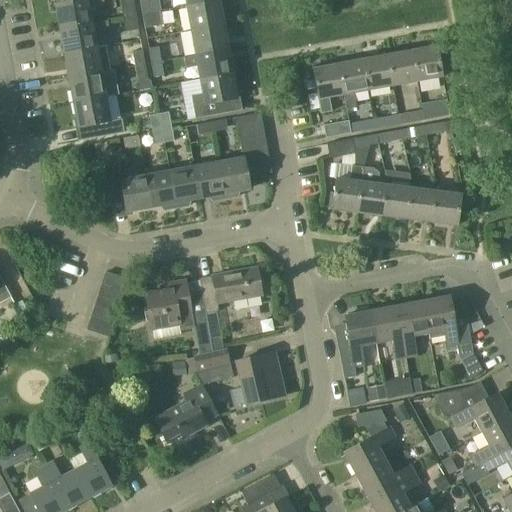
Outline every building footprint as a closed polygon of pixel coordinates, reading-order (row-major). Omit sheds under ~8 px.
[(57,5),(61,29),(92,24),(89,10),(104,8),(102,0),(72,0),(73,2),(57,5)] [(120,0),(124,18),(137,16),(134,0),(120,0)] [(140,0),(143,15),(160,12),(158,0),(140,0)] [(188,7),(193,31),(223,25),(219,1),(188,7)] [(160,12),(143,15),(145,29),(163,25),(160,12)] [(137,16),(124,18),(127,32),(140,29),(137,16)] [(61,29),(66,54),(96,48),(95,38),(111,35),(109,21),(92,25),(92,24),(61,29)] [(193,31),(197,55),(228,50),(223,25),(193,31)] [(152,63),(162,62),(159,46),(149,48),(152,63)] [(413,51),(419,81),(443,76),(437,46),(413,51)] [(66,54),(70,79),(101,73),(96,48),(66,54)] [(133,52),(136,66),(145,65),(143,50),(133,52)] [(199,67),(201,80),(232,74),(228,50),(197,55),(187,57),(189,69),(199,67)] [(394,85),(419,81),(413,51),(389,55),(394,85)] [(369,90),(394,85),(389,55),(364,60),(369,90)] [(340,64),(345,95),(347,106),(357,105),(355,93),(369,90),(364,60),(340,64)] [(162,62),(152,63),(155,77),(164,75),(162,62)] [(331,97),(345,95),(340,64),(314,69),(322,111),(333,109),(331,97)] [(152,88),(151,80),(148,78),(145,65),(136,66),(139,80),(141,90),(152,88)] [(70,79),(75,104),(106,98),(101,73),(70,79)] [(232,74),(201,80),(204,93),(191,96),(195,119),(208,116),(206,104),(236,99),(232,74)] [(110,121),(106,98),(75,104),(80,128),(94,126),(96,138),(124,133),(121,119),(110,121)] [(449,115),(448,106),(431,109),(433,118),(449,115)] [(425,120),(424,110),(408,113),(409,123),(425,120)] [(158,114),(161,129),(171,127),(168,112),(158,114)] [(149,116),(151,130),(161,129),(158,114),(149,116)] [(237,118),(239,130),(263,126),(261,114),(237,118)] [(401,124),(399,115),(383,118),(385,127),(401,124)] [(376,129),(375,119),(358,122),(360,132),(376,129)] [(212,122),(214,132),(227,130),(225,120),(212,122)] [(325,138),(351,134),(349,121),(323,126),(325,138)] [(214,132),(212,122),(196,125),(198,135),(214,132)] [(428,135),(444,132),(442,123),(426,126),(428,135)] [(239,130),(241,143),(265,138),(263,126),(239,130)] [(171,127),(161,129),(164,143),(174,141),(171,127)] [(420,137),(418,127),(402,130),(404,140),(420,137)] [(161,129),(151,130),(154,145),(164,143),(161,129)] [(397,141),(395,132),(379,135),(381,144),(397,141)] [(138,136),(123,139),(125,149),(140,146),(138,136)] [(368,136),(352,139),(354,149),(370,146),(368,136)] [(243,154),(267,150),(265,138),(241,143),(243,154)] [(355,154),(354,149),(352,139),(326,144),(329,159),(355,154)] [(112,166),(107,142),(93,144),(98,169),(112,166)] [(244,159),(246,166),(270,161),(267,150),(243,154),(244,159)] [(248,178),(246,166),(244,159),(220,164),(226,201),(239,199),(240,194),(240,192),(250,190),(248,178)] [(246,166),(248,178),(272,173),(270,161),(246,166)] [(226,201),(220,164),(196,168),(201,199),(210,197),(210,199),(213,203),(226,201)] [(191,200),(201,199),(196,168),(171,173),(178,210),(190,207),(192,202),(191,200)] [(359,213),(365,170),(353,169),(351,181),(337,179),(333,210),(359,213)] [(359,213),(383,216),(388,185),(379,184),(380,176),(375,171),(365,170),(359,213)] [(152,207),(147,177),(122,182),(120,171),(107,174),(111,198),(124,196),(127,212),(152,207)] [(165,212),(178,210),(171,173),(147,177),(152,207),(161,206),(162,208),(165,212)] [(383,216),(408,219),(412,188),(388,185),(383,216)] [(412,188),(408,219),(433,223),(437,192),(412,188)] [(462,195),(437,192),(433,223),(458,226),(462,195)] [(259,268),(213,276),(215,288),(202,290),(207,314),(220,311),(218,304),(264,296),(259,268)] [(101,284),(125,291),(129,280),(105,272),(101,284)] [(0,301),(1,303),(12,297),(0,274),(0,301)] [(171,284),(172,289),(145,295),(152,330),(182,325),(180,314),(191,312),(185,281),(171,284)] [(101,284),(97,295),(121,303),(125,291),(101,284)] [(121,303),(97,295),(93,307),(117,315),(121,303)] [(473,354),(472,346),(470,336),(470,335),(469,326),(455,328),(451,306),(449,296),(423,301),(429,334),(430,340),(445,337),(448,350),(458,348),(459,356),(473,354)] [(413,336),(429,334),(423,301),(397,306),(407,358),(417,356),(413,336)] [(397,360),(407,358),(397,306),(372,311),(377,343),(393,340),(397,360)] [(93,307),(89,319),(113,327),(117,315),(93,307)] [(361,346),(377,343),(372,311),(368,311),(368,308),(356,310),(357,314),(344,316),(350,347),(339,349),(345,379),(366,374),(361,346)] [(191,317),(198,355),(213,352),(210,339),(206,315),(191,317)] [(113,327),(89,319),(86,330),(109,338),(113,327)] [(221,337),(210,339),(213,352),(223,350),(221,337)] [(193,357),(197,374),(202,384),(203,384),(203,385),(233,378),(231,366),(227,349),(223,350),(213,352),(198,355),(193,357)] [(275,353),(236,362),(246,404),(285,395),(275,353)] [(188,400),(155,418),(165,436),(179,428),(184,437),(208,425),(206,421),(219,414),(203,385),(203,384),(202,384),(185,394),(188,400)] [(349,388),(349,402),(387,401),(386,387),(349,388)] [(474,419),(481,433),(510,417),(497,394),(470,409),(460,390),(431,396),(443,418),(451,414),(453,418),(451,418),(457,428),(474,419)] [(344,453),(357,476),(385,461),(377,447),(395,438),(389,428),(386,430),(383,424),(386,422),(380,410),(356,415),(358,428),(366,426),(372,438),(344,453)] [(477,466),(484,462),(511,447),(511,421),(510,417),(481,433),(489,447),(472,456),(477,466)] [(75,471),(90,497),(112,485),(96,456),(108,450),(94,423),(81,429),(89,444),(81,448),(89,464),(75,471)] [(0,459),(3,467),(34,456),(30,446),(0,456),(0,459)] [(507,462),(511,471),(511,447),(484,462),(489,471),(507,462)] [(357,476),(369,500),(416,475),(411,465),(392,475),(385,461),(357,476)] [(54,463),(45,468),(67,509),(90,497),(75,471),(62,478),(54,463)] [(62,511),(67,509),(45,468),(36,472),(44,488),(31,495),(39,511),(62,511)] [(421,484),(416,475),(369,500),(375,511),(402,511),(410,508),(402,494),(421,484)] [(0,498),(9,494),(0,476),(0,498)] [(18,511),(9,494),(0,498),(0,510),(1,511),(18,511)] [(240,511),(294,511),(287,497),(272,505),(266,494),(239,509),(240,511)] [(422,511),(418,503),(410,508),(402,511),(445,511),(444,509),(437,511),(422,511)]
